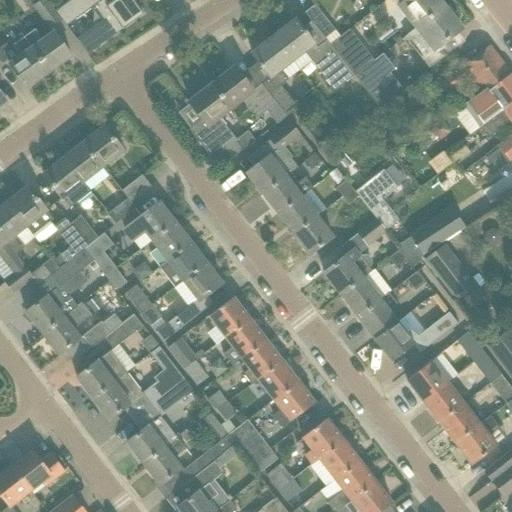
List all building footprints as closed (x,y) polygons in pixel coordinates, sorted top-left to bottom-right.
[(42,0),(33,6),(49,29),(61,21),(46,0),(42,0)] [(70,0),(55,12),(66,27),(92,7),(100,0),(70,0)] [(142,15),(131,0),(130,0),(125,4),(121,0),(100,0),(92,7),(102,21),(76,40),(87,55),(142,15)] [(406,0),(399,6),(416,27),(443,6),(438,0),(406,0)] [(304,13),(317,29),(325,39),(335,31),(315,5),(304,13)] [(443,6),(416,27),(416,28),(407,35),(425,58),(461,29),(443,6)] [(295,20),(273,37),(299,70),(311,61),(333,90),(353,75),(329,45),(326,41),(317,48),(295,20)] [(35,29),(23,37),(49,72),(71,56),(59,40),(53,31),(42,39),(35,29)] [(349,29),(329,45),(353,75),(354,76),(365,67),(351,50),(359,43),(349,29)] [(7,59),(6,60),(8,64),(15,72),(26,88),(49,72),(23,37),(22,35),(11,44),(17,52),(7,59)] [(269,77),(261,84),(286,117),(292,112),(295,116),(304,110),(296,101),(294,103),(280,86),(287,80),(299,70),(273,37),(251,54),(269,77)] [(471,76),(482,91),(483,91),(509,72),(489,46),(436,86),(444,97),(471,76)] [(365,68),(365,67),(354,76),(377,107),(390,97),(378,82),(383,78),(371,63),(365,68)] [(234,67),(212,85),(229,108),(240,99),(255,119),(265,111),(277,124),(286,117),(261,84),(252,90),(234,67)] [(468,135),(478,127),(511,101),(511,76),(509,72),(483,91),(482,91),(467,102),(462,106),(452,113),(468,135)] [(229,108),(212,85),(189,102),(202,120),(189,130),(209,156),(215,151),(225,164),(255,141),(247,131),(236,140),(233,136),(218,116),(229,108)] [(509,123),(511,126),(511,101),(478,127),(487,139),(509,123)] [(354,105),(344,111),(351,122),(361,115),(354,105)] [(270,140),(279,152),(301,136),(290,123),(270,140)] [(104,127),(83,143),(102,167),(123,151),(104,127)] [(511,134),(498,145),(509,160),(511,157),(511,134)] [(461,140),(444,153),(451,162),(468,149),(461,140)] [(83,143),(63,159),(82,183),(82,182),(102,167),(83,143)] [(304,162),(310,170),(320,162),(314,154),(304,162)] [(246,174),(262,194),(285,176),(285,177),(297,168),(289,158),(277,166),(269,156),(246,174)] [(345,156),(338,162),(345,169),(351,164),(345,156)] [(82,183),(63,159),(43,174),(69,208),(90,192),(82,182),(82,183)] [(368,183),(356,193),(358,196),(386,230),(397,221),(398,220),(382,200),(397,188),(383,171),(368,183)] [(121,191),(127,199),(130,203),(151,187),(142,175),(121,191)] [(262,194),(277,214),(300,196),(301,197),(312,188),(304,178),(293,186),(285,177),(285,176),(262,194)] [(336,188),(342,196),(352,188),(346,181),(336,188)] [(27,187),(7,203),(26,227),(25,227),(32,235),(53,219),(27,187)] [(511,187),(488,201),(494,209),(511,197),(511,187)] [(352,188),(342,196),(348,203),(358,196),(356,193),(352,188)] [(277,214),(293,235),(316,217),(301,197),(300,196),(277,214)] [(130,203),(127,199),(115,208),(107,214),(115,225),(123,218),(135,209),(130,203)] [(144,234),(150,242),(175,223),(159,202),(122,231),(131,244),(144,234)] [(7,203),(0,207),(0,235),(15,255),(24,248),(15,235),(25,227),(26,227),(7,203)] [(410,236),(396,245),(400,250),(409,261),(416,255),(418,258),(422,255),(465,227),(452,208),(410,236)] [(81,216),(70,224),(69,225),(86,247),(98,238),(81,216)] [(316,217),(293,235),(309,255),(332,237),(316,217)] [(65,263),(82,250),(86,247),(69,225),(70,224),(65,218),(53,227),(69,247),(59,255),(65,263)] [(357,235),(366,246),(385,231),(376,221),(357,235)] [(149,255),(159,267),(190,243),(175,223),(150,242),(156,249),(149,255)] [(15,255),(0,235),(0,255),(15,275),(4,283),(13,294),(33,278),(30,275),(24,267),(15,255)] [(86,247),(82,250),(91,261),(92,260),(98,267),(105,276),(115,268),(103,252),(112,244),(106,236),(100,240),(98,238),(86,247)] [(174,288),(182,282),(206,263),(190,243),(159,267),(174,288)] [(424,260),(455,302),(476,286),(444,245),(424,260)] [(323,273),(340,295),(363,277),(364,278),(371,272),(369,269),(371,266),(372,262),(370,258),(367,256),(364,256),(360,257),(355,249),(323,273)] [(58,269),(58,268),(49,275),(50,276),(60,287),(88,264),(91,261),(82,250),(65,263),(66,263),(58,269)] [(400,250),(388,259),(397,269),(409,261),(400,250)] [(51,259),(30,275),(33,278),(38,284),(50,276),(49,275),(58,268),(51,259)] [(91,261),(88,264),(93,271),(98,267),(92,260),(91,261)] [(182,282),(196,301),(197,302),(200,300),(222,283),(206,263),(182,282)] [(115,268),(105,276),(116,291),(126,283),(115,268)] [(406,280),(414,292),(425,283),(417,272),(406,280)] [(340,295),(357,317),(384,296),(380,299),(364,278),(363,277),(340,295)] [(25,312),(41,332),(76,306),(69,296),(64,300),(56,289),(25,312)] [(357,317),(374,339),(397,322),(388,310),(396,304),(388,294),(384,296),(357,317)] [(94,296),(86,302),(93,312),(102,306),(94,296)] [(134,306),(141,314),(151,306),(145,298),(134,306)] [(208,316),(225,337),(249,319),(232,298),(208,316)] [(197,302),(196,301),(155,333),(162,342),(206,308),(200,300),(197,302)] [(76,306),(41,332),(59,355),(79,339),(72,329),(90,315),(81,304),(77,307),(76,306)] [(91,348),(104,338),(103,337),(132,315),(126,306),(104,322),(102,319),(94,325),(94,326),(82,336),(91,348)] [(151,306),(141,314),(150,327),(160,319),(151,306)] [(397,322),(374,339),(392,361),(413,345),(419,353),(457,324),(449,313),(418,337),(411,330),(406,333),(397,322)] [(103,337),(104,338),(112,350),(142,327),(132,315),(103,337)] [(234,364),(242,359),(241,359),(265,340),(249,319),(225,337),(234,349),(227,355),(234,364)] [(485,345),(510,378),(511,376),(511,333),(507,328),(485,345)] [(167,348),(182,369),(194,360),(194,361),(196,359),(180,338),(167,348)] [(251,385),(257,380),(281,361),(265,340),(241,359),(242,359),(249,369),(243,374),(251,385)] [(475,343),(464,351),(473,363),(484,354),(475,343)] [(142,393),(142,394),(151,405),(176,385),(177,386),(183,380),(159,347),(149,354),(162,371),(153,379),(156,382),(142,393)] [(76,377),(92,398),(125,372),(109,352),(76,377)] [(406,380),(423,402),(446,383),(447,383),(458,375),(441,353),(406,380)] [(484,354),(473,363),(480,372),(491,364),(484,354)] [(194,360),(182,369),(196,387),(207,378),(194,361),(194,360)] [(257,380),(274,401),(298,382),(281,361),(257,380)] [(142,394),(142,393),(125,372),(92,398),(109,420),(142,394)] [(183,380),(177,386),(185,397),(192,392),(183,380)] [(298,382),(274,401),(281,410),(272,416),(281,428),(314,403),(298,382)] [(423,402),(439,423),(463,404),(447,383),(446,383),(423,402)] [(151,405),(160,417),(185,397),(177,386),(176,385),(151,405)] [(511,391),(508,385),(497,394),(505,405),(511,399),(511,391)] [(207,400),(215,410),(226,402),(218,391),(207,400)] [(226,402),(215,410),(225,423),(236,414),(226,402)] [(439,423),(455,444),(479,425),(478,424),(463,404),(439,423)] [(479,425),(455,444),(472,465),(496,446),(506,437),(489,416),(478,424),(479,425)] [(127,443),(142,463),(175,437),(160,417),(127,443)] [(303,456),(310,465),(342,440),(326,418),(302,437),(312,450),(303,456)] [(269,449),(254,429),(234,444),(250,464),(269,449)] [(220,441),(206,452),(213,461),(234,444),(227,435),(220,441)] [(159,485),(174,474),(180,469),(172,459),(185,450),(175,437),(142,463),(159,485)] [(319,460),(335,479),(359,461),(342,440),(310,465),(310,466),(319,460)] [(511,448),(484,471),(491,481),(511,464),(511,448)] [(269,449),(250,464),(258,474),(277,459),(269,449)] [(11,467),(30,491),(41,482),(45,487),(64,471),(50,453),(40,460),(33,451),(11,467)] [(206,452),(194,462),(201,471),(213,461),(206,452)] [(186,500),(177,508),(180,511),(213,511),(224,504),(209,484),(223,473),(213,461),(201,471),(186,482),(187,483),(178,489),(186,500)] [(335,511),(351,500),(351,501),(375,482),(359,461),(335,479),(342,489),(325,502),(332,511),(335,511)] [(511,464),(491,481),(504,497),(511,490),(511,464)] [(288,481),(288,482),(292,480),(280,465),(265,476),(276,490),(288,481)] [(1,511),(14,511),(10,506),(30,491),(11,467),(0,476),(0,496),(7,506),(1,511)] [(293,511),(299,508),(305,503),(288,482),(288,481),(276,490),(293,511)] [(375,482),(351,501),(359,511),(380,511),(391,504),(375,482)] [(52,511),(72,511),(81,505),(73,496),(52,511)] [(256,511),(281,511),(285,510),(276,498),(263,507),(256,511)] [(224,504),(213,511),(232,511),(236,510),(229,501),(225,504),(224,504)]
